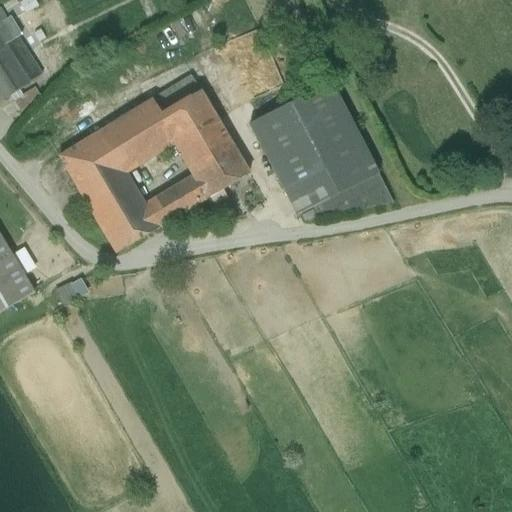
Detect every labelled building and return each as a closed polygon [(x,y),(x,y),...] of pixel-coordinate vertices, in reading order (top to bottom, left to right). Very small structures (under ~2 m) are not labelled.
[(31,84),(0,38),(0,103),(0,104),(31,84)] [(44,69),(62,58),(53,44),(35,55),(44,69)] [(196,79),(157,102),(165,116),(204,94),(196,79)] [(331,85),(249,127),(296,218),(313,210),(317,219),(393,205),(331,85)] [(204,94),(165,116),(160,119),(177,147),(190,169),(234,144),(204,94)] [(157,102),(104,134),(128,175),(177,147),(160,119),(165,116),(157,102)] [(128,175),(104,134),(62,158),(116,256),(160,230),(149,213),(128,175)] [(234,144),(190,169),(198,184),(209,202),(252,176),(234,144)] [(198,184),(164,204),(175,222),(209,202),(198,184)] [(164,204),(149,213),(160,230),(175,222),(164,204)] [(0,315),(34,295),(0,238),(0,315)] [(62,306),(90,296),(83,278),(56,289),(62,306)]
